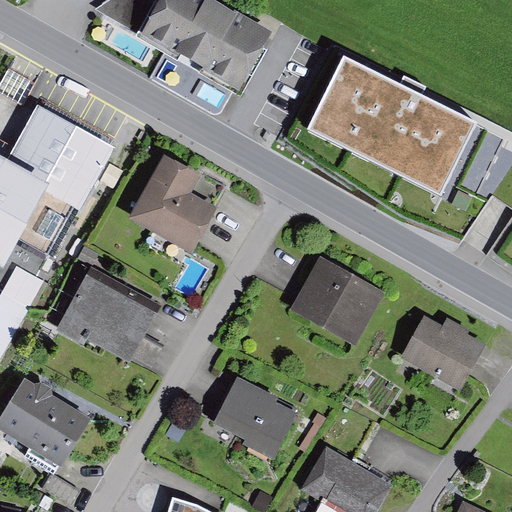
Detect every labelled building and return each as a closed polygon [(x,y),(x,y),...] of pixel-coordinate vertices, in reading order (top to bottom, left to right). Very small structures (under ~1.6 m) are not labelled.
[(141,36),(162,0),(112,0),(96,10),(141,36)] [(272,35),(212,0),(162,0),(141,36),(239,93),(272,35)] [(482,118),(341,49),(302,129),(442,198),(482,118)] [(296,109),(306,114),(319,87),(309,82),(296,109)] [(114,150),(0,89),(0,285),(21,245),(45,257),(71,208),(81,213),(114,150)] [(200,177),(164,158),(129,221),(192,256),(217,211),(215,209),(190,196),(200,177)] [(202,174),(200,177),(190,196),(215,209),(227,187),(202,174)] [(386,295),(321,259),(292,312),(356,348),(386,295)] [(0,359),(44,283),(17,267),(0,296),(0,359)] [(160,308),(91,270),(56,333),(84,348),(88,341),(129,364),(160,308)] [(442,327),(424,317),(401,361),(460,392),(485,346),(468,337),(471,332),(446,319),(442,327)] [(278,400),(238,380),(214,427),(246,443),(244,447),(275,463),(298,415),(276,404),(278,400)] [(34,387),(25,381),(0,421),(0,434),(61,472),(91,422),(53,399),(52,392),(46,388),(42,385),(34,387)] [(314,425),(299,450),(305,454),(326,420),(318,415),(312,424),(314,425)] [(351,464),(327,451),(303,492),(322,503),(316,511),(379,511),(394,488),(368,473),(371,468),(354,459),(351,464)] [(51,476),(43,490),(72,507),(80,493),(51,476)] [(261,492),(252,508),(259,511),(265,511),(273,498),(261,492)] [(204,511),(196,508),(174,500),(169,511),(204,511)]
